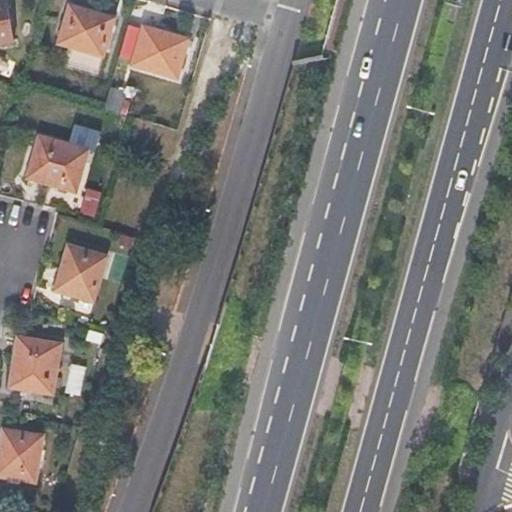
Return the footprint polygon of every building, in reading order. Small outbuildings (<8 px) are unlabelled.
[(0,0),(0,41),(11,39),(4,0),(0,0)] [(101,53),(113,14),(69,1),(58,40),(101,53)] [(175,75),(187,36),(142,22),(131,62),(175,75)] [(75,189),(87,147),(39,134),(26,175),(75,189)] [(173,178),(210,188),(219,156),(182,145),(173,178)] [(200,220),(210,188),(173,178),(163,209),(200,220)] [(83,213),(98,216),(104,190),(88,187),(83,213)] [(191,252),(200,220),(163,209),(154,241),(191,252)] [(182,282),(191,252),(154,241),(145,272),(182,282)] [(94,300),(107,255),(67,243),(54,289),(94,300)] [(20,336),(12,387),(52,394),(58,360),(20,336)] [(68,391),(81,394),(88,366),(75,363),(68,391)] [(3,428),(0,444),(0,474),(36,480),(43,434),(3,428)]
